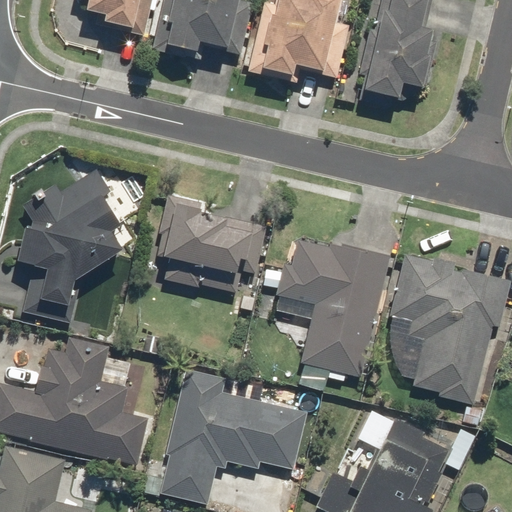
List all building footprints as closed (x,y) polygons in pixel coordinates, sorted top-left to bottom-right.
[(89,28),(140,39),(148,0),(79,0),(76,17),(90,20),(89,28)] [(158,0),(146,54),(187,64),(191,48),(237,58),(249,6),(237,4),(237,0),(158,0)] [(258,4),(242,75),(292,87),(295,74),(332,82),(344,29),(334,27),(339,0),(270,0),(269,6),(258,4)] [(377,0),(353,104),(389,113),(394,90),(419,96),(435,29),(423,26),(429,0),(377,0)] [(16,208),(27,225),(25,235),(15,233),(7,270),(26,273),(17,315),(70,326),(80,277),(114,256),(102,238),(124,224),(91,171),(56,193),(51,186),(16,208)] [(203,206),(163,198),(148,268),(162,271),(159,283),(248,301),(263,229),(201,216),(203,206)] [(295,368),(356,382),(385,258),(294,237),(287,268),(279,266),(268,313),(306,322),(295,368)] [(433,401),(469,409),(487,328),(496,330),(507,283),(451,271),(452,265),(400,254),(385,320),(406,324),(403,338),(419,341),(408,390),(434,396),(433,401)] [(0,386),(0,437),(134,468),(145,420),(119,414),(125,390),(97,384),(105,349),(64,340),(61,355),(43,351),(39,370),(34,369),(29,393),(0,386)] [(221,381),(180,371),(159,458),(163,459),(154,496),(203,507),(212,470),(222,472),(224,465),(253,472),(255,465),(289,473),(303,415),(218,395),(221,381)] [(309,511),(428,511),(444,479),(435,474),(445,452),(420,441),(423,436),(367,409),(335,477),(327,474),(309,511)] [(0,511),(90,511),(52,503),(61,463),(0,449),(0,511)]
